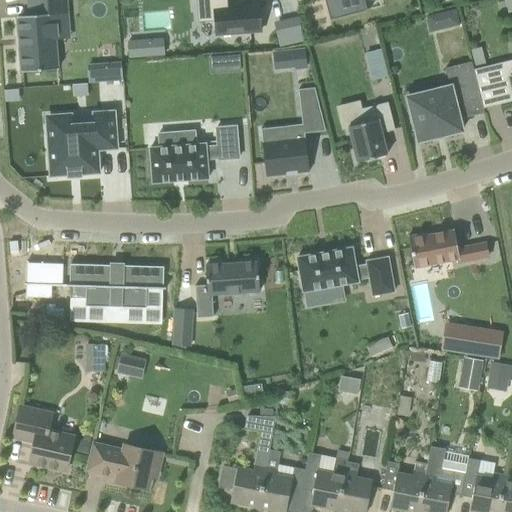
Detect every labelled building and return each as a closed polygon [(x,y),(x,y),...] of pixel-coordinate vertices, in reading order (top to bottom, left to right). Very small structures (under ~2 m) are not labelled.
[(71,16),(70,0),(29,0),(31,16),(19,17),(23,72),(61,70),(59,40),(72,39),(71,16)] [(261,32),(259,5),(229,8),(227,0),(197,0),(199,22),(216,21),(217,35),(261,32)] [(325,0),(331,20),(366,12),(362,0),(325,0)] [(431,30),(460,23),(456,7),(427,14),(431,30)] [(486,63),(482,47),(471,50),(475,66),(486,63)] [(308,67),(306,49),(294,51),(296,69),(308,67)] [(367,50),(370,78),(386,76),(382,49),(367,50)] [(241,56),(228,56),(229,73),(242,72),(241,56)] [(511,61),(490,67),(499,103),(511,99),(511,61)] [(449,81),(407,92),(419,142),(435,138),(436,140),(447,137),(447,135),(463,131),(460,119),(485,113),(472,62),(446,68),(449,81)] [(121,64),(89,66),(90,81),(121,80),(121,64)] [(305,133),(326,131),(315,88),(299,90),(305,126),(305,133)] [(388,102),(361,109),(365,123),(349,127),(358,162),(388,154),(382,133),(395,130),(388,102)] [(118,148),(115,111),(94,113),(95,125),(72,126),(72,114),(58,115),(47,128),(51,176),(69,175),(69,177),(71,176),(71,175),(80,174),(80,176),(81,176),(81,174),(100,173),(99,150),(118,148)] [(305,126),(263,131),(267,176),(288,174),(288,175),(298,173),(310,171),(305,133),(305,126)] [(239,158),(237,127),(217,128),(218,146),(206,147),(206,144),(179,146),(178,133),(159,134),(161,148),(150,148),(153,183),(209,179),(207,159),(219,158),(219,160),(239,158)] [(454,229),(427,235),(427,233),(408,237),(415,268),(458,259),(458,264),(490,257),(487,242),(458,248),(454,229)] [(12,239),(14,307),(50,306),(48,238),(12,239)] [(302,293),(358,285),(357,282),(369,280),(372,300),(393,297),(388,262),(367,265),(368,268),(356,270),(353,251),(298,258),(302,293)] [(193,288),(195,320),(211,319),(210,297),(257,293),(255,263),(203,267),(205,287),(193,288)] [(70,285),(67,285),(67,286),(73,287),(72,299),(87,299),(87,306),(106,306),(106,311),(127,312),(127,307),(146,308),(147,289),(166,289),(166,288),(164,288),(164,267),(122,266),(122,268),(113,268),(113,266),(71,264),(70,285)] [(476,278),(415,284),(417,310),(479,303),(476,278)] [(173,346),(190,347),(193,311),(176,310),(173,346)] [(402,328),(411,326),(408,313),(399,315),(402,328)] [(500,358),(503,333),(460,325),(456,350),(500,358)] [(393,346),(389,337),(377,343),(381,352),(393,346)] [(87,346),(86,369),(106,370),(107,346),(87,346)] [(122,354),(117,374),(129,376),(133,357),(122,354)] [(458,385),(479,390),(485,360),(464,355),(458,385)] [(430,360),(428,379),(441,381),(443,361),(430,360)] [(511,365),(492,362),(490,376),(511,379),(511,365)] [(358,392),(360,377),(340,375),(338,390),(358,392)] [(137,391),(133,408),(165,416),(169,399),(137,391)] [(52,414),(17,406),(10,436),(35,442),(30,463),(66,471),(74,437),(48,431),(52,414)] [(273,435),(274,428),(275,417),(248,416),(245,430),(273,435)] [(84,438),(77,442),(76,450),(89,452),(92,439),(84,438)] [(116,482),(127,485),(148,489),(150,478),(157,473),(162,454),(125,445),(124,451),(94,444),(89,470),(117,476),(116,482)] [(428,465),(418,511),(446,511),(450,493),(461,496),(466,474),(442,469),(446,450),(431,447),(428,465)] [(339,510),(348,462),(336,459),(333,474),(317,471),(320,455),(309,453),(305,470),(302,489),(313,492),(311,505),(339,510)] [(470,510),(478,511),(498,511),(506,475),(494,473),(493,478),(477,475),(480,461),(468,459),(466,474),(461,496),(472,498),(470,510)] [(390,508),(413,511),(418,511),(428,465),(416,462),(414,472),(413,477),(398,474),(400,464),(388,461),(383,488),(394,491),(390,508)] [(359,464),(348,462),(339,510),(348,511),(366,511),(373,482),(356,478),(359,464)] [(231,502),(259,508),(267,468),(255,466),(254,471),(224,466),(220,487),(233,489),(231,502)] [(278,470),(267,468),(259,508),(282,511),(286,511),(291,487),(302,489),(305,470),(295,468),(293,478),(277,475),(278,470)] [(28,486),(27,469),(8,470),(9,487),(28,486)] [(498,511),(511,511),(511,476),(506,475),(498,511)]
